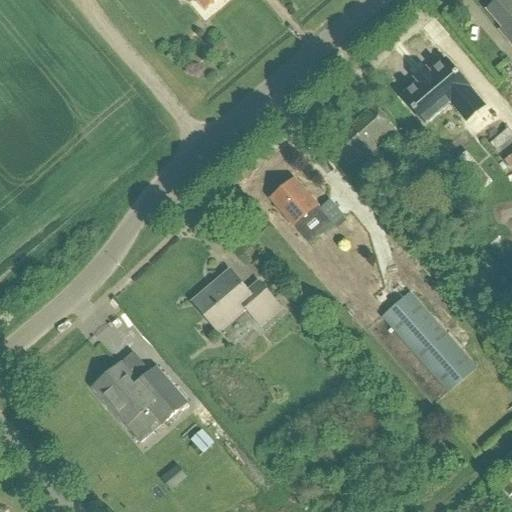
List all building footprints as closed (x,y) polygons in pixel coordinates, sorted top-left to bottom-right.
[(180,0),(182,2),(185,0),(194,0),(204,11),(204,12),(205,13),(219,0),(180,0)] [(511,1),(511,0),(499,0),(487,11),(503,29),(500,32),(511,46),(511,1)] [(467,123),(485,108),(459,77),(460,76),(457,73),(457,74),(446,62),(430,75),(427,72),(417,80),(420,84),(403,98),(414,110),(413,111),(416,114),(416,113),(427,125),(451,105),(467,123)] [(354,126),(376,152),(398,133),(376,107),(354,126)] [(332,145),(354,170),(376,152),(354,126),(332,145)] [(271,201),(294,228),(318,208),(295,181),(271,201)] [(319,210),(333,227),(345,218),(330,201),(319,210)] [(215,285),(218,289),(196,307),(219,333),(246,309),(261,327),(281,310),(259,284),(248,293),(230,272),(215,285)] [(382,319),(448,395),(477,369),(411,294),(382,319)] [(148,409),(163,427),(188,405),(157,369),(147,377),(136,386),(120,367),(93,389),(126,428),(148,409)] [(227,503),(250,484),(212,439),(189,458),(227,503)] [(178,466),(162,480),(172,492),(188,479),(178,466)]
